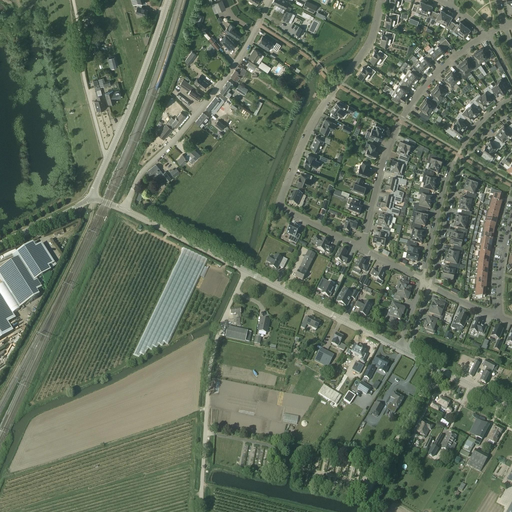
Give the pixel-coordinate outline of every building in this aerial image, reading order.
[(136,13),(146,16),(148,10),(141,8),(141,5),(146,3),(145,0),(131,0),(133,5),(136,4),(137,6),(138,6),(136,13)] [(220,0),(210,4),(214,14),(226,10),(221,0),(220,0)] [(273,0),(272,3),(277,5),(275,9),(281,12),(283,13),(285,10),(289,2),(287,2),(283,0),(273,0)] [(390,1),(390,3),(389,7),(391,7),(390,11),(396,12),(397,9),(398,6),(399,6),(400,6),(401,5),(401,4),(402,0),(389,0),(389,1),(390,1)] [(422,14),(426,4),(420,1),(419,5),(414,4),(412,11),(422,14)] [(313,12),(316,6),(307,2),(304,7),(313,12)] [(426,4),(422,14),(427,16),(425,21),(429,23),(430,23),(435,11),(430,10),(432,6),(426,4)] [(441,22),(446,13),(441,10),(439,14),(435,11),(430,23),(433,25),(436,20),(436,19),(441,22)] [(287,11),(283,20),(290,23),(295,15),(288,12),(287,11)] [(309,18),(312,20),(314,17),(311,16),(311,15),(304,12),(302,15),(309,19),(309,18)] [(386,21),(386,23),(385,26),(393,28),(393,25),(394,25),(395,25),(396,24),(397,23),(399,14),(390,13),(389,16),(387,16),(387,17),(386,17),(385,21),(386,21)] [(450,29),(454,23),(449,20),(451,16),(446,13),(441,22),(446,25),(445,26),(449,28),(450,29)] [(198,15),(195,24),(200,26),(203,16),(198,15)] [(454,23),(450,29),(453,31),(454,30),(459,34),(465,26),(460,22),(457,26),(454,23)] [(225,31),(238,39),(241,35),(233,29),(235,27),(230,24),(228,27),(228,26),(225,31)] [(295,34),(300,36),(304,29),(299,26),(295,34)] [(465,26),(459,34),(463,38),(465,36),(466,37),(469,34),(467,33),(470,30),(465,26)] [(209,39),(217,50),(221,47),(212,36),(210,38),(204,31),(203,33),(208,40),(209,39)] [(382,39),(381,41),(380,45),(388,47),(389,44),(390,44),(391,44),(392,43),(393,42),(395,33),(386,31),(385,35),(383,34),(383,35),(382,35),(381,39),(382,39)] [(235,44),(227,36),(221,42),(230,51),(235,44)] [(277,51),(281,45),(277,42),(275,45),(272,44),(272,43),(262,37),(258,44),(268,50),(270,47),(273,48),(273,49),(277,51)] [(441,43),(445,48),(450,44),(445,39),(441,43)] [(445,48),(441,43),(434,49),(440,57),(443,54),(445,52),(443,50),(445,48)] [(427,55),(431,60),(433,58),(435,60),(437,59),(438,59),(440,57),(434,49),(432,47),(428,51),(429,53),(427,55)] [(484,50),(483,48),(481,49),(481,48),(478,51),(483,60),(489,56),(491,59),(495,57),(489,49),(487,51),(486,50),(484,50)] [(261,53),(255,49),(254,50),(253,50),(250,55),(251,55),(249,57),(256,62),(259,63),(264,56),(261,54),(261,53)] [(373,56),(371,58),(369,61),(376,65),(378,63),(380,64),(381,63),(382,63),(387,55),(380,50),(378,53),(376,52),(375,53),(374,52),(372,55),(373,56)] [(474,62),(477,67),(479,66),(480,66),(480,65),(479,63),(483,60),(478,51),(474,53),(475,54),(473,55),(476,60),(474,62)] [(189,65),(197,56),(192,52),(184,62),(189,65)] [(420,62),(427,69),(430,66),(429,66),(431,64),(429,62),(431,60),(427,55),(424,57),(420,62)] [(111,68),(118,66),(115,56),(108,58),(111,68)] [(477,67),(474,62),(471,64),(467,59),(466,60),(465,59),(462,62),(469,70),(472,67),(474,70),(477,67)] [(264,71),(249,61),(247,65),(253,70),(255,67),(263,73),(264,71)] [(270,67),(262,62),(259,67),(267,72),(270,67)] [(413,69),(418,73),(420,71),(423,73),(424,71),(425,72),(427,69),(420,62),(416,66),(413,69)] [(462,71),(459,73),(463,78),(464,79),(471,73),(469,70),(462,62),(459,64),(459,65),(458,66),(462,71)] [(361,71),(360,73),(357,76),(364,81),(366,78),(367,79),(368,79),(369,79),(370,78),(375,71),(368,66),(366,68),(364,67),(363,68),(363,67),(360,71),(361,71)] [(231,77),(237,81),(241,75),(243,76),(246,71),(242,68),(239,73),(235,71),(231,77)] [(406,74),(416,82),(418,79),(417,79),(419,77),(417,75),(418,73),(413,69),(411,71),(410,70),(406,74)] [(447,74),(455,82),(458,79),(460,81),(463,79),(463,78),(459,73),(457,75),(452,71),(451,72),(450,72),(447,74)] [(402,83),(407,87),(409,85),(411,87),(413,85),(416,82),(406,74),(402,79),(404,81),(402,83)] [(446,86),(450,90),(453,87),(452,85),(455,82),(447,74),(444,77),(445,78),(444,79),(448,84),(446,86)] [(199,86),(204,89),(208,84),(203,80),(204,79),(200,76),(198,78),(197,77),(194,81),(196,82),(194,84),(198,87),(199,86)] [(98,80),(100,88),(110,85),(109,81),(105,82),(104,78),(98,80)] [(201,95),(195,91),(196,89),(183,80),(179,85),(189,92),(188,94),(197,100),(201,95)] [(495,83),(502,94),(507,90),(505,87),(506,86),(504,83),(503,83),(500,80),(495,83)] [(220,91),(224,94),(229,98),(231,94),(228,91),(233,85),(231,84),(228,81),(220,91)] [(236,89),(244,95),(248,89),(239,83),(236,89)] [(395,90),(406,97),(405,97),(407,94),(407,93),(408,91),(405,90),(407,87),(402,83),(400,86),(398,85),(395,90)] [(486,87),(490,92),(493,90),(497,96),(498,95),(499,95),(502,93),(502,94),(495,83),(495,84),(496,84),(491,87),(490,85),(486,87)] [(434,88),(442,95),(445,92),(447,93),(450,91),(450,90),(446,86),(443,88),(439,84),(438,86),(437,85),(434,88)] [(490,92),(486,87),(483,90),(485,92),(481,96),(488,104),(491,101),(490,101),(492,100),(487,95),(490,92)] [(433,100),(438,104),(442,100),(439,98),(442,95),(434,88),(431,91),(432,92),(431,93),(436,97),(433,100)] [(105,109),(103,100),(104,99),(103,95),(102,95),(100,90),(95,91),(97,97),(96,97),(97,100),(94,101),(97,111),(105,109)] [(105,93),(108,104),(116,102),(115,99),(121,97),(119,90),(113,92),(113,91),(105,93)] [(406,97),(395,90),(391,95),(393,96),(392,99),(397,102),(399,100),(401,101),(402,100),(403,101),(406,97)] [(471,100),(476,105),(478,102),(483,108),(488,104),(481,96),(479,93),(471,100)] [(207,108),(211,111),(217,104),(219,105),(223,99),(217,95),(207,108)] [(438,104),(433,100),(431,103),(426,99),(425,100),(422,103),(431,110),(433,111),(436,107),(438,104)] [(466,108),(475,117),(475,116),(477,113),(478,112),(473,107),(476,105),(471,100),(468,103),(470,105),(467,109),(466,108)] [(331,112),(332,112),(330,115),(337,119),(339,116),(341,117),(346,112),(344,110),(345,108),(343,107),(342,107),(337,103),(331,112)] [(431,110),(422,103),(420,106),(421,107),(419,109),(422,110),(421,111),(424,113),(422,116),(427,120),(431,114),(429,112),(431,110)] [(458,114),(463,118),(465,116),(471,121),(475,117),(466,108),(462,112),(461,111),(458,114)] [(181,113),(174,120),(169,116),(165,121),(168,123),(169,121),(176,128),(186,117),(181,113)] [(203,113),(195,122),(201,127),(208,118),(203,113)] [(454,123),(463,130),(465,127),(466,125),(461,121),(463,118),(458,114),(455,117),(458,119),(454,123)] [(333,123),(325,119),(323,124),(322,126),(322,127),(320,131),(327,134),(330,129),(332,130),(335,124),(332,123),(333,123)] [(225,126),(218,120),(215,124),(222,130),(225,126)] [(463,130),(454,123),(450,128),(448,127),(446,130),(451,134),(453,132),(455,134),(456,132),(460,135),(463,130)] [(166,124),(157,134),(164,140),(172,130),(171,128),(166,124)] [(511,129),(511,128),(509,130),(503,125),(499,129),(507,138),(511,134),(511,129)] [(365,137),(373,141),(374,137),(377,139),(378,138),(381,140),(384,133),(382,132),(383,128),(377,126),(375,130),(372,128),(371,132),(367,131),(365,137)] [(507,138),(499,129),(496,132),(497,133),(495,134),(500,139),(498,141),(502,145),(505,143),(503,141),(507,137),(507,138)] [(316,137),(311,148),(319,152),(323,141),(328,143),(330,139),(322,135),(320,139),(316,137)] [(502,145),(498,141),(495,143),(493,141),(492,143),(489,141),(488,142),(485,145),(494,152),(494,151),(497,147),(500,149),(502,145)] [(398,149),(409,153),(411,148),(413,149),(415,144),(409,142),(408,145),(405,144),(404,145),(400,143),(398,149)] [(371,157),(374,158),(375,156),(376,156),(377,153),(376,152),(377,151),(373,150),(375,146),(370,143),(369,144),(367,143),(364,149),(366,150),(365,154),(367,155),(366,157),(370,159),(371,157)] [(494,152),(485,145),(481,149),(485,152),(484,153),(486,155),(484,158),(490,162),(493,158),(491,157),(494,152)] [(191,146),(186,152),(188,153),(192,157),(195,160),(200,155),(191,146)] [(409,153),(398,149),(397,153),(397,155),(400,156),(399,157),(402,158),(401,161),(407,164),(407,163),(409,158),(407,156),(408,153),(409,153)] [(183,166),(188,160),(189,160),(192,157),(188,153),(185,157),(183,155),(177,161),(183,166)] [(308,155),(307,158),(306,158),(305,161),(306,162),(304,166),(312,168),(312,166),(316,168),(319,161),(315,160),(316,157),(308,155)] [(430,165),(441,169),(443,164),(436,161),(437,158),(430,156),(427,165),(430,166),(430,165)] [(407,164),(401,161),(400,165),(393,162),(391,168),(401,171),(403,166),(405,166),(406,167),(407,164)] [(370,175),(371,171),(370,171),(371,170),(366,168),(368,164),(363,162),(361,166),(360,166),(357,174),(368,178),(369,174),(370,175)] [(154,181),(158,178),(159,179),(163,176),(165,179),(167,182),(171,180),(167,175),(165,172),(163,174),(160,170),(156,165),(147,173),(150,177),(154,181)] [(441,169),(430,165),(430,166),(428,171),(425,170),(424,174),(430,176),(431,172),(438,175),(438,173),(439,173),(440,169),(440,170),(441,169)] [(171,173),(174,177),(180,173),(176,168),(171,173)] [(401,171),(391,168),(390,172),(391,172),(390,174),(397,176),(396,179),(402,180),(403,177),(400,176),(401,171)] [(311,180),(312,175),(305,172),(303,175),(301,175),(300,177),(298,181),(299,182),(297,185),(298,186),(301,188),(301,187),(305,188),(306,185),(310,186),(312,180),(311,180)] [(424,184),(435,187),(435,186),(436,183),(435,182),(436,181),(429,179),(430,176),(424,174),(421,184),(424,184)] [(402,180),(396,179),(395,182),(388,180),(387,186),(398,189),(398,186),(405,186),(407,181),(402,180)] [(465,186),(476,190),(478,185),(480,185),(481,182),(475,180),(474,183),(467,180),(465,186)] [(355,185),(354,188),(354,189),(353,192),(364,196),(366,189),(361,187),(363,183),(358,181),(356,185),(355,185)] [(419,192),(426,194),(427,191),(434,192),(434,191),(435,191),(436,188),(435,188),(435,187),(424,184),(423,189),(420,189),(419,192)] [(398,189),(387,186),(387,187),(386,186),(385,191),(386,191),(386,192),(392,193),(392,196),(402,199),(404,194),(397,191),(398,189)] [(476,190),(465,186),(464,190),(464,192),(470,194),(469,197),(475,199),(476,196),(474,195),(475,190),(476,190)] [(306,197),(302,196),(294,192),(292,196),(291,199),(289,203),(297,207),(300,208),(301,207),(302,207),(304,204),(303,204),(306,197)] [(420,202),(431,204),(432,200),(431,200),(431,198),(425,197),(426,194),(419,192),(419,195),(421,196),(420,202)] [(490,201),(501,204),(502,199),(500,198),(500,197),(494,195),(493,200),(490,199),(490,201)] [(402,199),(392,196),(391,199),(384,198),(383,203),(393,206),(394,203),(401,204),(402,199)] [(475,199),(469,197),(468,201),(461,199),(459,205),(470,207),(471,202),(474,203),(475,199)] [(349,199),(347,206),(350,207),(349,212),(352,213),(352,214),(355,215),(355,214),(359,216),(362,208),(359,207),(360,204),(349,199)] [(488,206),(499,209),(501,204),(490,201),(488,206)] [(420,204),(414,205),(413,209),(415,210),(422,211),(422,208),(430,210),(430,209),(431,209),(431,205),(431,204),(420,202),(420,204)] [(393,206),(383,203),(383,204),(382,204),(381,208),(382,208),(382,209),(388,211),(387,214),(394,215),(398,216),(399,211),(393,209),(393,206)] [(470,207),(459,205),(460,205),(459,209),(459,211),(465,212),(464,215),(471,217),(472,213),(469,213),(470,207)] [(499,209),(488,206),(488,208),(490,209),(489,212),(487,211),(487,212),(498,215),(499,209)] [(413,218),(427,222),(428,216),(421,214),(422,211),(415,210),(414,213),(417,213),(416,216),(414,215),(413,218)] [(498,215),(487,212),(486,217),(496,220),(498,215)] [(394,215),(387,214),(387,217),(380,215),(380,217),(379,217),(378,221),(389,223),(390,218),(393,219),(394,215)] [(471,217),(464,215),(464,218),(456,216),(456,218),(456,217),(455,221),(455,222),(466,225),(467,219),(470,220),(471,217)] [(496,220),(486,217),(485,219),(487,219),(487,222),(484,222),(495,225),(496,220)] [(411,227),(417,229),(418,226),(425,227),(425,225),(426,225),(427,222),(413,218),(411,227)] [(345,227),(344,230),(349,232),(350,229),(355,231),(357,227),(357,228),(359,224),(358,224),(358,223),(347,219),(345,227)] [(392,224),(389,223),(378,221),(377,226),(384,228),(383,231),(390,233),(390,229),(391,228),(392,226),(392,224)] [(466,225),(455,222),(454,226),(455,226),(455,228),(461,230),(460,233),(466,234),(467,231),(464,231),(466,225)] [(483,229),(494,231),(495,225),(484,222),(483,228),(483,229)] [(290,236),(288,240),(296,245),(300,236),(297,235),(300,229),(296,227),(297,227),(294,225),(294,226),(291,224),(286,234),(290,236)] [(410,230),(413,231),(412,236),(423,239),(422,239),(423,235),(423,233),(417,232),(417,229),(411,227),(411,228),(410,230)] [(374,238),(386,241),(385,241),(385,238),(386,238),(388,238),(389,236),(390,233),(383,231),(382,234),(376,233),(376,234),(375,234),(374,238)] [(451,240),(461,242),(463,237),(466,238),(466,234),(460,233),(460,236),(453,234),(453,236),(452,236),(451,240)] [(410,242),(408,241),(407,243),(407,245),(413,246),(414,243),(421,245),(422,244),(423,240),(422,240),(423,239),(412,236),(411,239),(411,241),(410,242)] [(325,252),(330,254),(333,248),(328,245),(329,244),(321,240),(321,241),(315,238),(312,244),(318,247),(317,249),(325,253),(325,252)] [(386,241),(374,238),(372,244),(376,245),(376,246),(380,247),(380,246),(384,247),(386,241)] [(462,243),(461,242),(451,240),(449,246),(457,247),(456,250),(462,252),(463,249),(461,248),(462,243)] [(43,243),(52,257),(58,253),(54,248),(52,249),(47,241),(43,243)] [(51,271),(49,268),(55,264),(42,244),(36,248),(33,243),(12,257),(15,261),(0,270),(0,279),(19,309),(40,296),(37,292),(42,289),(37,280),(51,271)] [(407,254),(418,257),(419,256),(418,256),(419,253),(418,252),(419,251),(413,249),(413,246),(407,245),(406,248),(409,249),(408,254),(407,254)] [(347,253),(340,249),(335,259),(338,261),(338,262),(341,263),(342,263),(346,265),(348,259),(345,258),(347,253)] [(447,257),(457,260),(459,255),(461,255),(462,252),(456,250),(455,253),(449,252),(449,254),(448,253),(447,257)] [(305,276),(308,270),(311,264),(313,260),(315,255),(308,252),(301,266),(295,277),(302,281),(305,276)] [(418,257),(407,254),(406,260),(409,261),(409,262),(413,263),(413,262),(417,262),(418,257)] [(287,260),(283,258),(282,259),(275,256),(273,259),(269,257),(267,262),(271,264),(270,266),(277,270),(279,267),(283,269),(287,260)] [(460,261),(457,260),(447,257),(446,258),(445,262),(445,263),(452,265),(452,268),(458,269),(460,261)] [(358,260),(354,268),(360,272),(361,270),(365,272),(368,266),(364,264),(365,263),(358,260)] [(458,269),(452,268),(451,271),(445,269),(444,271),(443,275),(442,275),(454,278),(454,277),(453,277),(454,275),(457,274),(458,269)] [(377,271),(374,270),(371,275),(375,278),(381,281),(385,272),(379,269),(378,272),(376,272),(377,271)] [(454,278),(442,275),(441,281),(445,282),(444,283),(448,284),(449,283),(452,283),(454,278)] [(329,298),(334,287),(327,283),(328,282),(322,279),(317,289),(323,292),(322,294),(329,298)] [(399,291),(408,295),(408,294),(409,294),(410,289),(408,288),(408,289),(407,288),(408,284),(402,282),(402,283),(399,282),(397,288),(400,288),(399,291)] [(347,307),(351,298),(355,300),(358,294),(351,290),(349,293),(347,292),(347,293),(343,291),(341,294),(340,294),(338,298),(339,298),(337,302),(340,303),(339,304),(343,306),(344,305),(347,307)] [(408,295),(399,291),(398,294),(396,293),(394,299),(399,301),(400,298),(402,299),(403,298),(406,300),(408,300),(410,295),(408,294),(408,295)] [(0,294),(0,340),(13,332),(8,324),(16,319),(0,294)] [(432,308),(442,311),(443,309),(445,309),(447,304),(445,303),(445,302),(439,300),(437,304),(436,303),(434,303),(432,307),(432,308)] [(356,307),(360,310),(358,313),(366,317),(372,306),(364,302),(363,303),(359,301),(356,307)] [(392,311),(401,315),(402,315),(404,310),(403,309),(399,308),(397,307),(398,304),(392,302),(391,308),(393,308),(392,311)] [(432,308),(431,308),(429,313),(430,313),(434,315),(436,316),(435,318),(441,320),(443,315),(441,314),(442,311),(432,308)] [(234,310),(230,310),(231,315),(235,314),(236,316),(238,315),(238,317),(241,317),(240,314),(241,314),(240,309),(234,310)] [(390,310),(389,313),(387,319),(389,319),(388,321),(394,323),(396,319),(398,319),(400,320),(401,315),(392,311),(390,310)] [(467,318),(460,315),(458,319),(455,317),(451,327),(455,329),(457,326),(460,328),(460,326),(463,327),(467,318)] [(320,324),(320,322),(310,317),(309,319),(306,317),(301,327),(304,329),(307,325),(317,330),(318,326),(320,327),(321,324),(320,324)] [(259,332),(267,333),(269,320),(261,319),(259,332)] [(427,332),(434,334),(436,328),(434,327),(436,322),(432,320),(429,319),(428,324),(425,323),(424,328),(425,328),(425,329),(427,330),(427,332)] [(482,322),(475,319),(470,331),(477,334),(478,333),(483,335),(485,329),(482,327),(481,328),(480,327),(482,322)] [(245,342),(247,332),(227,327),(225,337),(245,342)] [(503,330),(495,327),(491,337),(499,340),(503,330)] [(343,337),(336,334),(331,344),(337,347),(337,348),(344,351),(346,347),(340,344),(343,337)] [(357,347),(353,345),(350,351),(347,349),(345,354),(348,355),(350,353),(353,354),(353,355),(356,357),(356,356),(360,358),(359,360),(362,362),(366,355),(363,353),(364,350),(360,348),(360,347),(357,346),(357,347)] [(334,355),(320,349),(314,361),(328,368),(334,355)] [(385,373),(388,368),(386,367),(389,362),(385,360),(384,360),(382,359),(381,359),(378,357),(374,364),(372,368),(369,366),(363,377),(369,380),(375,369),(375,368),(379,370),(385,373)] [(484,373),(480,381),(486,384),(490,376),(492,371),(494,368),(495,365),(486,360),(483,366),(486,368),(484,373)] [(470,363),(466,372),(468,374),(467,375),(472,377),(479,363),(474,361),(473,364),(470,363)] [(359,374),(363,366),(356,363),(352,370),(352,371),(351,374),(359,379),(361,375),(359,374)] [(357,389),(366,395),(371,389),(362,383),(357,389)] [(349,391),(343,400),(351,405),(356,396),(349,391)] [(397,409),(403,399),(393,393),(390,398),(395,401),(393,404),(390,403),(389,404),(386,409),(394,414),(397,409)] [(436,406),(440,408),(444,410),(447,411),(446,411),(447,413),(449,414),(451,414),(452,411),(451,410),(449,408),(448,409),(446,409),(450,402),(442,397),(440,401),(438,400),(436,404),(437,404),(436,406)] [(371,414),(376,417),(383,406),(376,402),(369,414),(371,415),(371,414)] [(440,408),(436,406),(432,404),(430,408),(438,413),(440,408)] [(283,421),(297,424),(299,416),(285,413),(283,421)] [(489,426),(476,419),(469,434),(477,438),(475,442),(480,444),(482,440),(482,441),(489,426)] [(421,421),(416,432),(426,437),(429,430),(430,431),(432,427),(421,421)] [(488,440),(495,444),(499,436),(500,434),(501,434),(503,430),(495,426),(493,430),(493,431),(492,432),(488,440)] [(456,437),(449,433),(441,449),(451,454),(455,447),(453,446),(455,441),(454,441),(456,437)] [(433,446),(437,448),(443,437),(440,435),(433,446)] [(429,438),(426,445),(425,444),(423,449),(429,451),(431,447),(434,442),(433,441),(429,438)] [(438,449),(432,446),(427,454),(433,458),(438,449)] [(480,472),(488,457),(475,450),(467,465),(480,472)]
